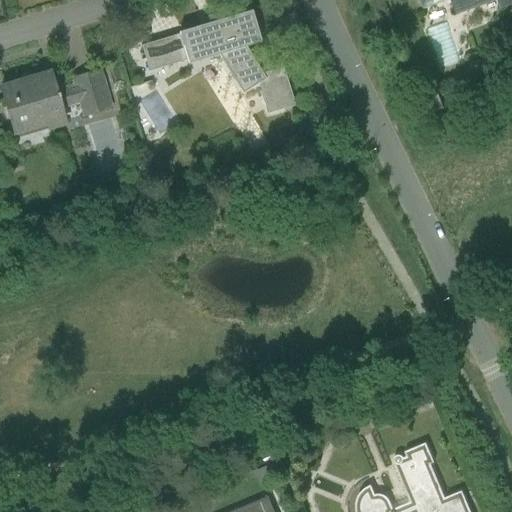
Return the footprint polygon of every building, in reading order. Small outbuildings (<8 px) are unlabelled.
[(511,0),(421,0),(425,9),(448,0),(453,0),(458,11),(487,0),(500,0),(503,6),(511,2),(511,0)] [(257,84),(266,114),(293,106),(282,68),(261,74),(244,47),(259,43),(250,11),(226,18),(221,9),(198,24),(200,27),(177,33),(178,35),(140,46),(148,72),(185,61),(187,65),(217,55),(241,94),(257,84)] [(117,67),(107,70),(111,84),(121,81),(117,67)] [(0,88),(0,89),(14,136),(45,127),(47,132),(67,126),(62,110),(78,105),(82,118),(111,109),(100,72),(74,80),(75,86),(54,93),(48,74),(0,88)] [(422,100),(427,113),(428,116),(444,110),(438,94),(422,100)] [(470,511),(462,492),(445,499),(430,465),(434,463),(426,444),(404,453),(406,458),(403,459),(402,458),(401,457),(399,457),(398,457),(396,457),(394,458),(394,459),(393,460),(393,461),(393,462),(393,464),(407,496),(390,503),(389,501),(387,499),(386,498),(384,497),(381,496),(379,495),(376,496),(374,496),(373,496),(372,497),(370,498),(370,499),(368,501),(367,503),(366,505),(366,508),(366,509),(366,510),(366,511),(470,511)] [(269,466),(254,472),(259,485),(274,479),(269,466)] [(230,511),(275,511),(268,496),(230,511)]
